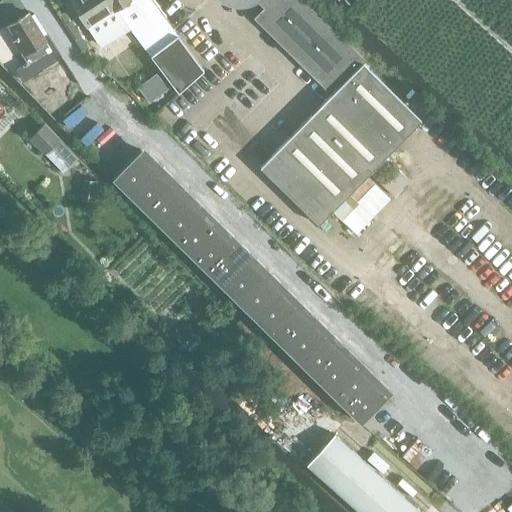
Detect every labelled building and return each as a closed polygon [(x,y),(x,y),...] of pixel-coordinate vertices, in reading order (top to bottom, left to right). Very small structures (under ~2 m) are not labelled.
[(69,0),(98,43),(127,24),(150,55),(178,93),(202,70),(177,35),(150,0),(69,0)] [(263,9),(270,0),(216,0),(221,3),(226,6),(231,7),(237,8),(243,8),(247,6),(253,5),(257,2),(263,9)] [(320,91),(327,97),(259,167),(318,224),(420,120),(376,76),(361,62),(364,60),(303,0),(270,0),(263,9),(253,17),(323,87),(320,91)] [(14,67),(23,81),(56,60),(45,42),(46,41),(28,13),(7,26),(16,39),(12,41),(17,49),(24,61),(14,67)] [(148,102),(167,88),(153,69),(134,83),(148,102)] [(77,85),(47,109),(51,114),(56,120),(86,96),(77,85)] [(44,153),(59,138),(44,123),(29,137),(44,153)] [(140,149),(112,178),(240,304),(347,409),(360,421),(371,410),(388,393),(314,321),(208,216),(145,154),(140,149)] [(82,179),(79,200),(96,202),(99,181),(82,179)] [(0,208),(0,225),(7,232),(15,223),(0,208)] [(421,511),(333,433),(306,463),(360,511),(421,511)]
